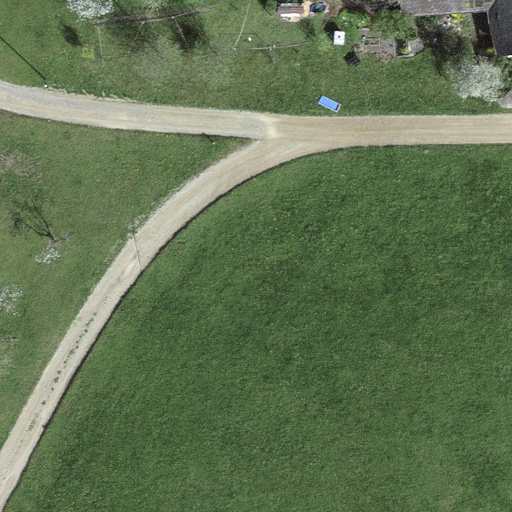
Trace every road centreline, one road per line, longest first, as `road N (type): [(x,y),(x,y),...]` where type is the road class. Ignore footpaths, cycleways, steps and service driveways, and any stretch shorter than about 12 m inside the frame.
road 1 (track): [(0,489),(121,274),(205,189),(311,135),(511,130)]
road 2 (track): [(311,135),(0,95)]
